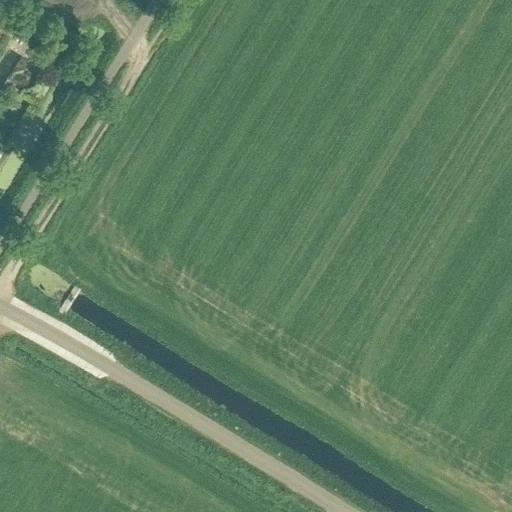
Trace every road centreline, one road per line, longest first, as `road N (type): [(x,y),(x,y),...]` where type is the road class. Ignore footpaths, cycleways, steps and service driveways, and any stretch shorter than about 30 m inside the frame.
road 1 (unclassified): [(345,511),(0,304)]
road 2 (track): [(0,289),(180,0)]
